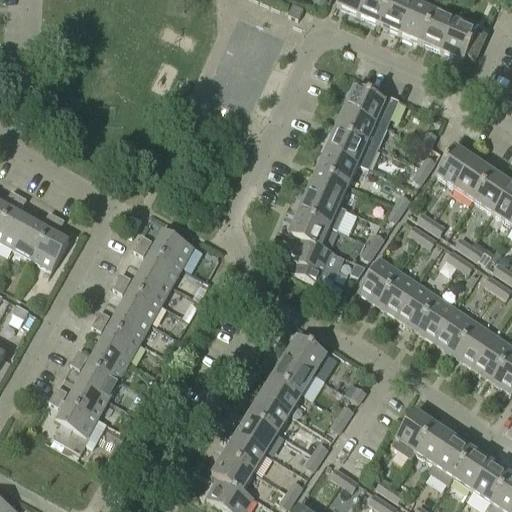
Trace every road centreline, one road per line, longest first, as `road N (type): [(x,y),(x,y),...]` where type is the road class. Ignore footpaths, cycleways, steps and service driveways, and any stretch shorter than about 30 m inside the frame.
road 1 (residential): [(270,307),(244,260),(233,217),(313,45),(337,41),(453,91),(511,129)]
road 2 (residential): [(0,415),(104,220),(92,198),(2,147)]
road 3 (residential): [(511,449),(372,359),(270,307)]
road 4 (residential): [(137,511),(270,307)]
road 5 (residential): [(2,147),(29,94),(31,0)]
